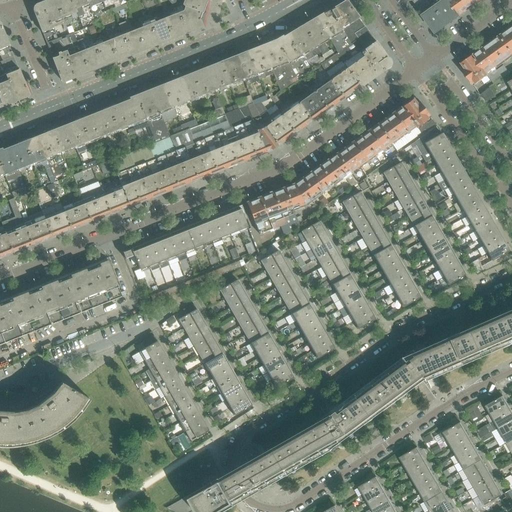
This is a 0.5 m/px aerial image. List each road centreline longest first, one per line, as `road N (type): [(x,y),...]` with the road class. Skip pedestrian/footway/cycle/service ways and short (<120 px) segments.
road 1 (residential): [(511,371),(281,511),(250,504),(226,465),(231,439),(242,430),(411,321),(511,273)]
road 2 (residential): [(0,278),(272,169),(415,71)]
road 3 (residential): [(511,166),(452,84),(434,96),(504,192)]
road 4 (tertiary): [(52,107),(253,25)]
